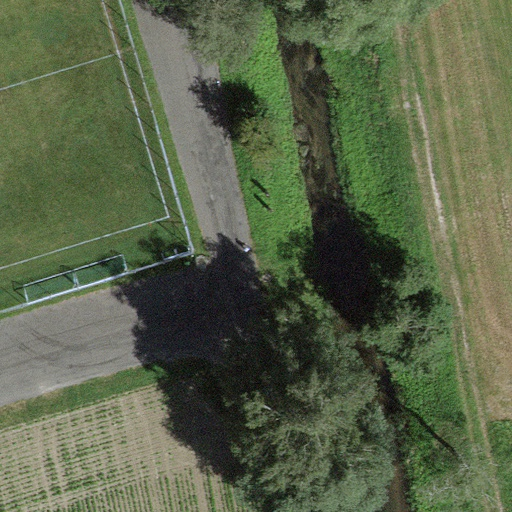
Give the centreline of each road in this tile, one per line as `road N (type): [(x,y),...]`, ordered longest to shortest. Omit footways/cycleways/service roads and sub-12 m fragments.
road 1 (residential): [(199,0),(254,311),(0,391)]
road 2 (track): [(384,0),(485,511)]
road 3 (track): [(293,511),(254,311)]
